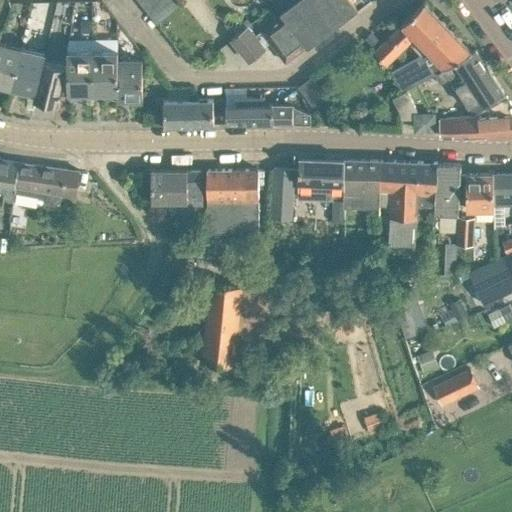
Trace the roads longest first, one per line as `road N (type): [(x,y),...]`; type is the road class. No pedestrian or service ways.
road 1 (tertiary): [(511,152),(299,138),(108,143),(0,133)]
road 2 (track): [(108,143),(110,178),(150,231),(146,274),(132,302),(66,371),(0,372)]
